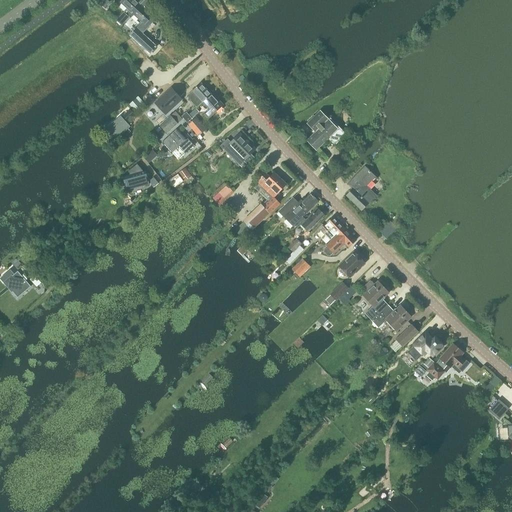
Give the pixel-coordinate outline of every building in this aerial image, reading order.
[(144,0),(122,0),(120,2),(127,8),(124,12),(129,17),(132,14),(140,5),(144,0)] [(142,23),(130,35),(150,54),(157,47),(142,34),(155,20),(151,17),(152,16),(144,9),(148,4),(145,1),(140,6),(133,14),(142,23)] [(121,25),(129,17),(124,12),(116,20),(121,25)] [(203,103),(211,95),(201,83),(186,97),(197,108),(203,102),(203,103)] [(181,100),(171,89),(159,100),(156,103),(165,114),(181,100)] [(211,95),(203,103),(209,110),(205,114),(209,119),(222,107),(211,95)] [(125,116),(124,116),(129,122),(137,115),(134,112),(132,110),(131,110),(125,116)] [(319,110),(307,123),(312,128),(313,127),(318,131),(314,135),(313,134),(307,140),(316,149),(328,137),(335,144),(346,133),(339,126),(336,128),(331,123),(330,124),(327,121),(328,119),(319,110)] [(187,113),(182,117),(186,123),(192,118),(187,113)] [(167,134),(177,124),(170,116),(159,126),(167,134)] [(115,122),(107,130),(116,140),(130,127),(121,117),(115,122)] [(188,125),(198,136),(206,130),(196,119),(194,120),(192,118),(186,123),(188,125)] [(176,129),(162,142),(172,153),(179,147),(185,153),(194,146),(187,138),(186,140),(176,129)] [(243,161),(255,150),(240,134),(231,143),(227,139),(220,146),(224,150),(228,146),(243,161)] [(347,155),(350,152),(341,144),(338,147),(347,155)] [(147,153),(144,157),(149,162),(152,159),(147,153)] [(140,164),(109,187),(113,192),(121,197),(148,175),(140,164)] [(361,210),(376,195),(366,186),(375,177),(365,166),(348,183),(354,188),(346,196),(361,210)] [(257,182),(273,198),(274,197),(286,185),(274,173),(270,178),(265,173),(257,182)] [(147,184),(152,189),(159,184),(154,178),(147,184)] [(306,214),(318,202),(311,194),(299,205),(297,203),(298,203),(293,198),(279,212),(295,228),(304,218),(302,217),(306,214)] [(261,202),(246,217),(255,226),(255,227),(269,214),(270,214),(280,205),(274,197),(273,198),(265,206),(261,202)] [(323,208),(320,211),(318,209),(306,220),(304,219),(300,224),(308,232),(324,215),(327,212),(323,208)] [(327,245),(345,228),(334,217),(321,229),(326,235),(322,239),(327,245)] [(379,232),(387,240),(398,228),(390,220),(379,232)] [(357,241),(345,228),(327,245),(326,245),(327,246),(324,249),(324,251),(328,256),(331,256),(334,253),(345,243),(349,248),(357,241)] [(297,239),(288,248),(293,252),(301,243),(297,239)] [(248,240),(237,250),(242,256),(248,250),(245,248),(250,243),(248,240)] [(299,253),(291,261),(294,264),(302,256),(299,253)] [(365,264),(354,253),(339,266),(342,269),(341,271),(345,276),(347,275),(350,278),(365,264)] [(303,259),(289,272),(292,275),(295,272),(300,277),(310,267),(303,259)] [(12,275),(4,282),(12,292),(13,291),(18,297),(31,286),(18,271),(13,276),(12,275)] [(343,282),(330,295),(336,300),(338,298),(348,288),(343,282)] [(362,289),(366,293),(361,297),(371,308),(363,315),(370,323),(378,315),(387,306),(381,300),(386,295),(381,289),(382,288),(379,284),(377,285),(376,284),(373,287),(370,284),(369,285),(367,283),(362,289)] [(351,287),(344,294),(349,299),(356,292),(351,287)] [(393,313),(387,306),(378,315),(370,323),(376,329),(384,322),(394,332),(409,319),(407,317),(409,316),(405,312),(404,313),(398,308),(393,313)] [(410,327),(394,341),(401,348),(416,334),(410,327)] [(443,346),(435,338),(433,340),(425,332),(413,344),(414,345),(407,352),(416,361),(423,354),(424,355),(428,352),(432,356),(443,346)] [(464,353),(453,343),(436,363),(434,362),(428,368),(423,363),(415,372),(422,377),(427,371),(438,380),(445,371),(444,370),(448,366),(451,368),(454,365),(462,372),(470,363),(461,356),(464,353)] [(498,400),(493,406),(500,412),(497,416),(500,419),(508,409),(498,400)] [(275,476),(264,488),(268,492),(273,487),(272,486),(278,479),(275,476)] [(268,497),(262,493),(254,504),(260,509),(268,497)]
